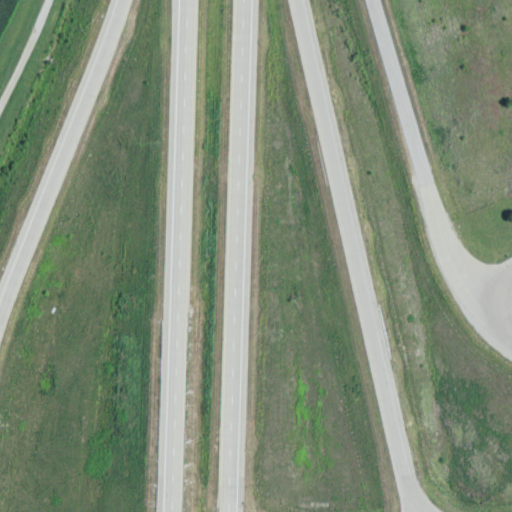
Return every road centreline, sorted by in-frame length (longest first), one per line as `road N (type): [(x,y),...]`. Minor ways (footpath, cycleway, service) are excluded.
road 1 (trunk): [(413,511),(300,0)]
road 2 (trunk): [(192,0),(171,511)]
road 3 (trunk): [(225,511),(242,0)]
road 4 (residential): [(511,342),(486,322),(448,254),(369,0)]
road 5 (trunk): [(120,0),(0,310)]
